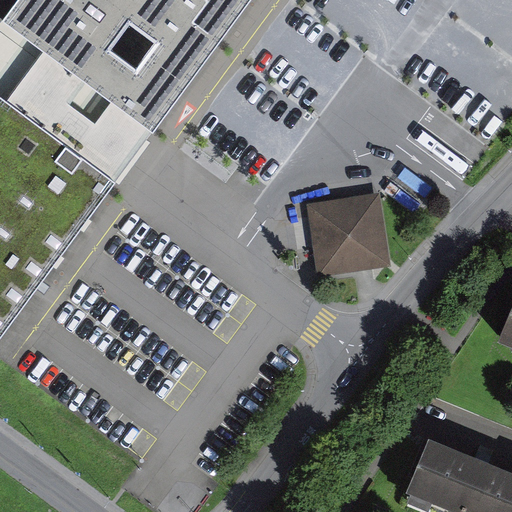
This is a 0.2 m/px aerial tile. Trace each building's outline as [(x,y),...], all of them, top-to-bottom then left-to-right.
[(91,77),(155,124),(245,0),(15,0),(5,14),(91,77)] [(91,77),(5,14),(0,20),(0,90),(105,167),(117,176),(155,124),(91,77)] [(0,90),(0,336),(117,176),(105,167),(0,90)] [(314,207),(319,271),(384,266),(378,202),(314,207)] [(511,511),(511,473),(477,459),(434,442),(415,489),(471,511),(511,511)]
